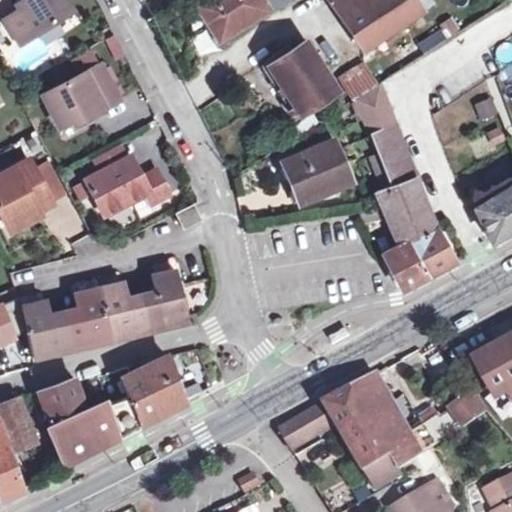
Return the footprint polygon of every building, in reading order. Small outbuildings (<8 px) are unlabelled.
[(62,0),(26,0),(17,6),(21,13),(6,22),(19,44),(70,14),(62,0)] [(214,16),(204,0),(191,8),(192,9),(188,12),(186,34),(202,25),(201,24),(214,16)] [(254,0),(204,0),(214,16),(201,24),(202,25),(213,44),(263,14),(255,1),(254,0)] [(289,0),(256,0),(255,1),(263,14),(265,18),(291,2),(289,0)] [(407,0),(324,0),(330,8),(361,52),(417,14),(407,0)] [(333,94),(302,44),(264,69),(296,118),(333,94)] [(76,62),(84,77),(98,69),(90,55),(76,62)] [(70,123),(73,128),(119,103),(101,68),(98,69),(84,77),(41,99),(58,130),(70,123)] [(337,82),(350,104),(373,89),(360,68),(337,82)] [(383,188),(412,180),(373,89),(350,104),(383,188)] [(473,103),(480,120),(497,113),(491,97),(473,103)] [(295,208),(351,187),(333,143),(279,164),(295,208)] [(104,218),(140,199),(147,196),(152,205),(167,197),(155,174),(141,181),(129,160),(86,182),(104,218)] [(41,217),(38,212),(52,205),(28,161),(0,176),(0,214),(10,233),(41,217)] [(412,180),(383,188),(371,191),(380,213),(386,212),(420,200),(412,180)] [(511,235),(511,190),(474,214),(489,248),(511,235)] [(147,196),(140,199),(145,208),(152,205),(147,196)] [(433,232),(420,200),(386,212),(380,213),(395,252),(404,247),(433,232)] [(174,219),(181,234),(197,226),(189,211),(174,219)] [(404,247),(425,282),(454,267),(433,232),(404,247)] [(404,247),(395,252),(381,259),(402,294),(425,282),(404,247)] [(156,302),(130,309),(124,285),(73,298),(79,322),(51,329),(45,306),(18,312),(24,335),(31,359),(187,320),(174,273),(151,279),(156,302)] [(0,345),(24,335),(18,312),(16,301),(3,306),(0,307),(0,345)] [(345,328),(328,337),(331,343),(348,335),(345,328)] [(511,345),(481,363),(495,390),(509,382),(511,388),(511,345)] [(166,360),(171,373),(202,364),(198,353),(166,360)] [(119,375),(127,397),(138,428),(183,403),(171,373),(166,360),(127,378),(125,373),(119,375)] [(375,427),(399,413),(377,376),(354,389),(375,427)] [(119,439),(107,405),(84,415),(73,381),(35,395),(64,469),(119,439)] [(375,427),(354,389),(328,403),(340,426),(380,494),(405,480),(400,471),(394,460),(375,427)] [(453,408),(466,426),(488,411),(473,394),(453,408)] [(107,405),(119,439),(138,428),(127,397),(107,405)] [(0,432),(9,456),(34,447),(17,403),(0,407),(0,432)] [(293,452),(340,426),(328,403),(280,429),(293,452)] [(466,426),(453,408),(439,417),(453,435),(466,426)] [(418,446),(412,435),(399,413),(375,427),(394,460),(418,446)] [(453,435),(439,417),(423,427),(436,446),(453,435)] [(436,446),(423,427),(412,435),(418,446),(394,460),(400,471),(423,455),(436,446)] [(0,463),(10,459),(9,456),(0,432),(0,463)] [(20,484),(10,459),(0,463),(0,500),(1,504),(23,492),(20,484)] [(253,469),(237,478),(244,492),(261,484),(253,469)] [(493,499),(511,487),(511,478),(488,491),(493,499)] [(31,479),(20,484),(23,492),(34,485),(31,479)] [(441,482),(396,510),(396,511),(456,511),(457,508),(441,482)] [(511,511),(511,487),(493,499),(500,511),(499,511),(511,511)]
